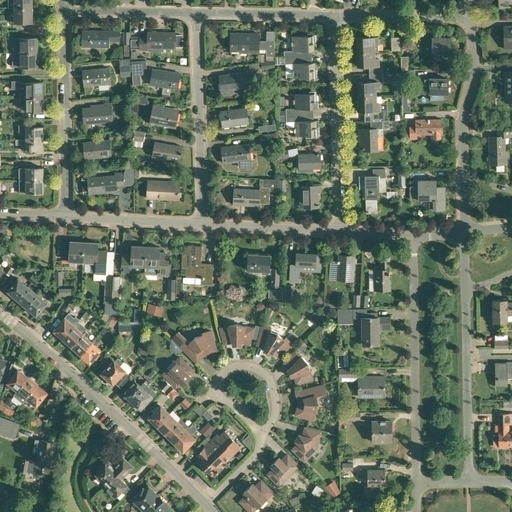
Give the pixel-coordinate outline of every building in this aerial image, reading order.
[(32,0),(8,0),(8,8),(14,8),(32,8),(32,0)] [(511,0),(499,0),(499,6),(511,5),(511,11),(511,0)] [(32,8),(14,8),(14,16),(10,16),(10,22),(32,22),(32,8)] [(108,47),(109,40),(120,40),(120,32),(82,31),(82,46),(108,47)] [(240,52),(259,53),(259,50),(266,49),(266,60),(274,60),(274,56),(275,31),(266,31),(266,41),(259,40),(259,34),(231,33),(230,52),(231,52),(231,51),(240,51),(240,52)] [(147,32),(147,37),(140,37),(140,50),(148,50),(148,48),(175,48),(176,33),(147,32)] [(284,51),(284,58),(312,57),(311,50),(317,50),(316,35),(313,35),(313,33),(308,33),(308,36),(292,36),(292,50),(284,51)] [(357,37),(357,51),(375,51),(374,44),(378,44),(378,37),(357,37)] [(392,51),(400,50),(400,37),(391,37),(392,51)] [(432,44),(432,52),(450,52),(450,38),(428,37),(428,44),(432,44)] [(12,38),(12,52),(37,52),(37,38),(12,38)] [(375,58),(375,51),(357,51),(357,66),(369,66),(369,74),(383,73),(382,65),(379,65),(379,58),(375,58)] [(37,52),(12,52),(12,67),(38,66),(37,52)] [(131,70),(130,57),(119,59),(121,71),(131,70)] [(312,57),(284,58),(284,64),(293,63),(293,78),(309,77),(309,80),(314,80),(314,69),(317,69),(317,62),(312,62),(312,57)] [(131,61),(132,75),(134,75),(140,75),(143,74),(143,69),(146,68),(146,60),(131,61)] [(273,60),(261,62),(249,64),(250,70),(262,69),(275,67),(273,60)] [(84,86),(110,83),(109,68),(83,71),(84,86)] [(178,89),(180,73),(152,69),(150,84),(178,89)] [(233,89),(248,87),(246,72),(219,76),(222,95),(233,93),(233,89)] [(383,75),(383,73),(369,74),(369,82),(358,82),(359,97),(376,96),(376,89),(379,89),(379,81),(388,81),(388,75),(383,75)] [(141,85),(140,75),(134,75),(132,75),(133,85),(141,85)] [(424,86),(430,86),(430,93),(431,93),(431,100),(443,100),(443,93),(448,93),(448,79),(424,78),(424,86)] [(12,89),(20,89),(20,97),(43,97),(43,82),(20,82),(20,80),(12,81),(12,89)] [(279,115),(313,115),(313,108),(318,108),(318,93),(315,93),(315,91),(310,91),(310,93),(293,94),(294,108),(286,109),(286,110),(280,110),(280,115),(279,115)] [(364,111),(364,121),(370,121),(389,120),(389,117),(387,117),(387,103),(382,103),(382,96),(376,96),(359,97),(359,111),(364,111)] [(43,97),(20,97),(20,105),(25,105),(25,111),(43,111),(43,97)] [(84,124),(113,121),(111,104),(96,105),(96,107),(83,108),(84,124)] [(150,123),(152,123),(151,128),(162,130),(163,125),(176,128),(179,112),(170,110),(171,107),(153,104),(150,123)] [(222,127),(248,123),(246,108),(220,112),(222,127)] [(313,115),(279,115),(279,121),(286,121),(286,122),(294,122),(294,136),(311,135),(311,138),(316,138),(316,135),(319,135),(319,120),(313,120),(313,115)] [(441,134),(442,134),(442,119),(416,120),(416,127),(410,127),(410,139),(417,139),(416,134),(432,134),(432,141),(441,141),(441,134)] [(394,120),(389,120),(370,121),(370,129),(359,129),(359,135),(360,135),(361,143),(363,143),(364,151),(378,150),(377,129),(382,129),(382,128),(394,127),(394,120)] [(16,139),(16,140),(43,140),(43,127),(34,127),(34,125),(19,125),(19,132),(26,132),(26,139),(16,139)] [(490,155),(490,165),(496,164),(496,171),(504,171),(504,164),(505,164),(505,162),(507,162),(507,157),(505,157),(504,136),(511,136),(511,127),(497,128),(497,136),(489,136),(489,145),(490,145),(490,155)] [(145,131),(135,129),(133,139),(144,141),(145,131)] [(261,141),(277,139),(276,132),(260,134),(261,141)] [(43,140),(16,140),(16,144),(26,144),(26,152),(43,152),(43,140)] [(85,158),(111,156),(109,140),(83,143),(85,158)] [(181,154),(182,146),(155,141),(152,156),(180,161),(181,154)] [(223,163),(251,159),(249,144),(221,147),(223,163)] [(277,159),(298,155),(297,148),(276,151),(277,159)] [(299,169),(321,168),(320,153),(299,154),(299,169)] [(128,173),(123,174),(123,172),(114,173),(115,176),(88,178),(89,194),(117,191),(117,186),(124,185),(134,184),(133,172),(134,171),(133,165),(127,166),(128,173)] [(19,168),(19,180),(43,180),(43,168),(19,168)] [(379,192),(386,192),(385,168),(373,169),(373,175),(359,176),(359,189),(365,189),(366,213),(378,212),(377,198),(380,198),(379,192)] [(260,179),(259,190),(234,189),(233,204),(259,205),(260,203),(269,203),(270,195),(275,195),(276,192),(276,179),(260,179)] [(277,191),(286,191),(286,179),(277,179),(277,191)] [(43,180),(19,180),(19,193),(43,193),(43,180)] [(434,210),(445,210),(445,188),(436,188),(436,180),(419,181),(419,187),(410,187),(410,199),(434,199),(434,210)] [(178,200),(178,182),(148,181),(147,199),(178,200)] [(321,185),(303,186),(299,186),(299,206),(304,206),(304,207),(318,207),(317,190),(321,190),(321,185)] [(69,261),(83,262),(84,242),(70,241),(69,261)] [(84,242),(83,262),(91,262),(90,272),(96,272),(96,273),(105,273),(107,251),(98,251),(98,243),(84,242)] [(212,284),(213,264),(201,263),(202,246),(187,245),(186,277),(201,278),(201,283),(212,284)] [(131,265),(144,266),(146,246),(132,246),(131,253),(122,253),(121,273),(131,273),(131,265)] [(146,246),(144,266),(145,266),(144,274),(168,275),(169,255),(160,255),(160,247),(146,246)] [(296,253),(296,265),(290,264),(290,281),(299,282),(300,266),(316,266),(316,254),(296,253)] [(271,274),(271,287),(279,288),(280,268),(272,268),(272,269),(269,268),(270,255),(248,254),(247,270),(262,271),(261,274),(269,274),(271,274)] [(353,281),(355,256),(339,255),(337,280),(353,281)] [(374,290),(390,290),(389,258),(380,258),(380,269),(374,270),(374,290)] [(11,261),(3,271),(10,276),(17,265),(11,261)] [(54,285),(62,285),(62,271),(54,271),(54,285)] [(105,300),(105,301),(112,301),(113,276),(105,275),(104,300),(105,300)] [(112,301),(118,301),(118,300),(119,300),(120,290),(121,276),(113,276),(112,301)] [(175,293),(175,297),(182,297),(182,293),(183,276),(176,276),(176,279),(175,293)] [(7,291),(17,299),(28,287),(18,278),(7,291)] [(167,293),(175,293),(176,279),(168,279),(167,293)] [(282,290),(284,290),(284,286),(280,286),(280,290),(269,289),(268,298),(282,299),(282,290)] [(28,287),(17,299),(27,308),(38,295),(28,287)] [(71,296),(72,288),(59,288),(59,296),(71,296)] [(354,294),(353,306),(359,307),(361,295),(354,294)] [(361,294),(360,306),(368,307),(369,295),(361,294)] [(38,295),(27,308),(36,315),(47,303),(38,295)] [(493,300),(493,311),(490,311),(490,319),(493,319),(493,322),(507,322),(507,314),(511,313),(511,301),(507,302),(507,299),(493,300)] [(67,315),(75,303),(71,300),(63,312),(67,315)] [(112,301),(105,301),(104,314),(117,314),(118,301),(112,301)] [(257,305),(261,310),(265,307),(261,302),(257,305)] [(161,317),(164,308),(149,303),(146,312),(161,317)] [(333,308),(322,307),(317,311),(324,317),(333,308)] [(353,318),(362,318),(363,345),(379,344),(378,328),(390,328),(390,317),(367,317),(367,309),(338,310),(338,323),(353,323),(353,318)] [(316,310),(309,317),(317,325),(324,317),(317,311),(316,310)] [(113,328),(118,319),(110,314),(105,323),(113,328)] [(54,331),(63,339),(74,325),(65,318),(54,331)] [(142,322),(119,322),(119,326),(124,326),(127,329),(132,330),(136,327),(141,327),(142,322)] [(253,328),(236,324),(220,328),(224,344),(228,343),(232,342),(233,345),(236,345),(240,345),(241,342),(243,343),(246,343),(249,344),(251,337),(253,328)] [(253,328),(251,337),(256,338),(260,325),(254,324),(253,328)] [(74,325),(63,339),(72,347),(83,333),(74,325)] [(275,354),(278,357),(292,344),(286,337),(284,339),(278,334),(270,331),(270,328),(262,326),(258,339),(257,345),(261,346),(265,347),(264,350),(267,351),(270,354),(272,351),(273,352),(275,354)] [(178,332),(172,338),(196,362),(199,359),(202,356),(205,354),(208,353),(207,351),(209,350),(211,350),(216,349),(211,331),(202,333),(203,335),(195,337),(189,343),(178,332)] [(83,333),(72,347),(81,355),(92,341),(83,333)] [(92,341),(81,355),(90,362),(94,358),(96,360),(100,355),(98,353),(101,350),(96,345),(100,340),(96,337),(92,341)] [(303,342),(297,348),(301,351),(306,346),(303,342)] [(296,382),(296,384),(312,379),(308,363),(295,350),(284,362),(287,365),(290,368),(287,371),(290,373),(291,377),(294,376),(295,380),(296,381),(296,382)] [(167,369),(163,374),(176,387),(180,382),(183,385),(191,377),(188,375),(193,370),(179,357),(175,362),(173,360),(166,368),(167,369)] [(102,373),(107,378),(106,381),(111,384),(113,383),(114,382),(120,388),(131,376),(129,373),(131,370),(131,366),(126,362),(122,362),(118,358),(115,361),(114,361),(102,373)] [(507,377),(511,377),(511,362),(495,363),(495,371),(497,371),(497,385),(507,385),(507,377)] [(7,383),(17,391),(29,377),(13,364),(9,377),(11,378),(7,383)] [(351,376),(350,368),(338,368),(338,376),(339,381),(342,381),(342,376),(351,376)] [(153,370),(147,376),(151,381),(157,374),(153,370)] [(384,376),(361,376),(358,376),(358,381),(358,396),(366,396),(373,396),(384,396),(384,376)] [(17,391),(13,395),(23,403),(27,398),(38,385),(29,377),(17,391)] [(164,392),(170,385),(165,380),(159,387),(164,392)] [(123,393),(132,402),(149,384),(146,381),(141,386),(135,381),(123,393)] [(149,384),(132,402),(141,410),(157,393),(151,388),(152,387),(149,384)] [(38,385),(27,398),(36,406),(47,392),(38,385)] [(170,385),(164,392),(172,400),(179,393),(170,385)] [(297,416),(313,420),(318,404),(316,396),(326,393),(323,385),(295,392),(296,396),(298,403),(297,407),(299,407),(299,410),(297,416)] [(185,397),(180,403),(186,409),(191,403),(185,397)] [(204,410),(197,403),(192,409),(200,415),(204,410)] [(149,417),(157,426),(169,414),(161,405),(149,417)] [(15,411),(5,407),(3,412),(13,416),(15,411)] [(202,414),(208,420),(212,416),(206,410),(202,414)] [(30,424),(38,427),(43,415),(35,412),(30,424)] [(345,420),(360,420),(360,412),(345,412),(345,420)] [(511,446),(511,431),(508,431),(508,424),(511,424),(511,413),(499,413),(499,424),(499,434),(493,434),(493,442),(499,442),(499,446),(511,446)] [(169,414),(157,426),(166,434),(178,422),(169,414)] [(0,416),(0,433),(14,438),(20,423),(0,416)] [(372,442),(392,441),(391,421),(372,421),(372,442)] [(178,422),(166,434),(175,443),(187,431),(178,422)] [(207,435),(214,427),(212,425),(209,422),(202,430),(207,435)] [(292,449),(304,461),(316,449),(320,432),(305,428),(304,431),(302,436),(299,435),(298,438),(296,441),(298,443),(296,445),(292,449)] [(187,431),(175,443),(183,451),(195,439),(187,431)] [(220,466),(240,447),(225,431),(219,437),(218,435),(197,455),(200,459),(198,461),(212,474),(214,475),(221,468),(220,466)] [(242,440),(249,448),(251,440),(248,434),(242,440)] [(22,459),(19,471),(41,475),(43,464),(50,465),(55,443),(41,440),(35,439),(33,451),(39,453),(37,462),(22,459)] [(239,459),(243,455),(239,451),(235,455),(239,459)] [(273,468),(267,474),(279,486),(299,466),(287,454),(281,460),(279,458),(271,465),(273,468)] [(96,474),(107,485),(127,463),(123,459),(114,468),(107,462),(96,474)] [(127,463),(107,485),(105,487),(114,496),(117,494),(126,485),(120,479),(131,467),(127,463)] [(359,478),(367,478),(367,485),(367,495),(379,495),(379,485),(386,485),(386,469),(367,469),(367,470),(359,470),(359,478)] [(240,501),(250,511),(252,511),(273,492),(261,480),(255,486),(252,484),(243,493),(246,495),(240,501)] [(147,484),(133,498),(133,497),(131,498),(133,500),(132,502),(132,503),(133,504),(134,506),(135,506),(137,506),(139,505),(143,509),(157,494),(147,484)] [(340,492),(337,486),(329,491),(334,496),(340,492)] [(130,498),(135,493),(131,490),(127,494),(130,498)] [(157,494),(143,509),(145,511),(158,511),(167,504),(168,503),(159,494),(158,495),(157,494)] [(292,505),(299,502),(296,496),(289,500),(292,505)]
